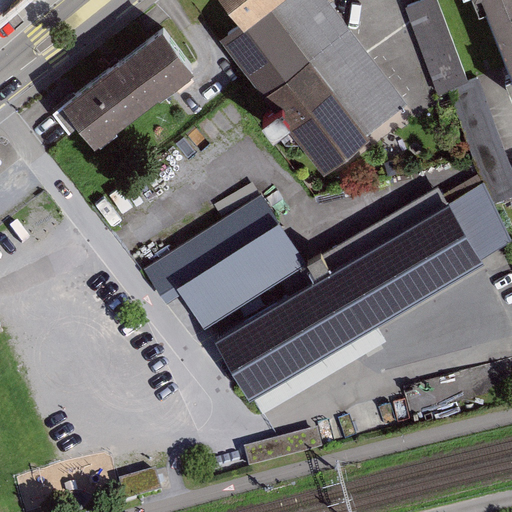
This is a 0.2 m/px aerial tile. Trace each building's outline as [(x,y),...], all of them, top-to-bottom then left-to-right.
[(5,0),(19,11),(31,0),(5,0)] [(233,0),(247,17),(251,22),(273,6),(281,0),(233,0)] [(330,0),(281,0),(273,6),(371,130),(407,101),(330,0)] [(440,0),(420,0),(408,5),(439,91),(450,87),(470,80),(440,0)] [(511,0),(486,0),(511,66),(511,70),(505,73),(511,90),(511,0)] [(247,17),(222,36),(329,167),(371,130),(273,6),(251,22),(247,17)] [(170,25),(72,99),(102,139),(202,67),(170,25)] [(511,168),(479,76),(450,87),(491,201),(511,193),(511,168)] [(225,212),(260,189),(253,178),(218,201),(225,212)] [(186,288),(209,326),(309,263),(262,191),(142,267),(166,298),(186,288)] [(449,196),(215,333),(250,393),(253,392),(263,408),(386,335),(377,319),(484,255),(449,196)] [(96,293),(70,304),(85,339),(110,328),(96,293)] [(317,429),(244,449),(249,467),(322,447),(317,429)]
